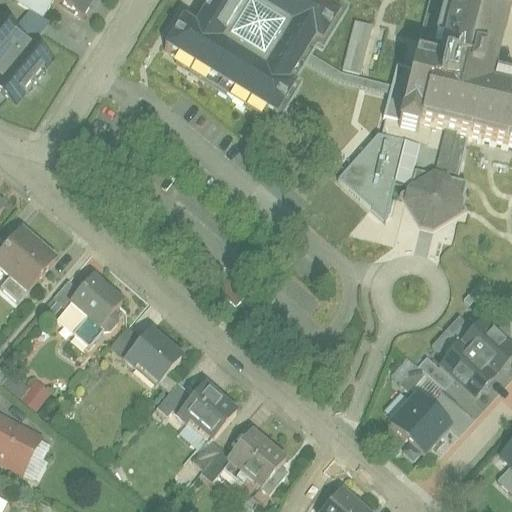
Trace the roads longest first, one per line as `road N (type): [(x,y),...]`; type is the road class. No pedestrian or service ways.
road 1 (residential): [(334,430),(31,171)]
road 2 (residential): [(137,0),(31,171)]
road 3 (residential): [(414,502),(511,398)]
